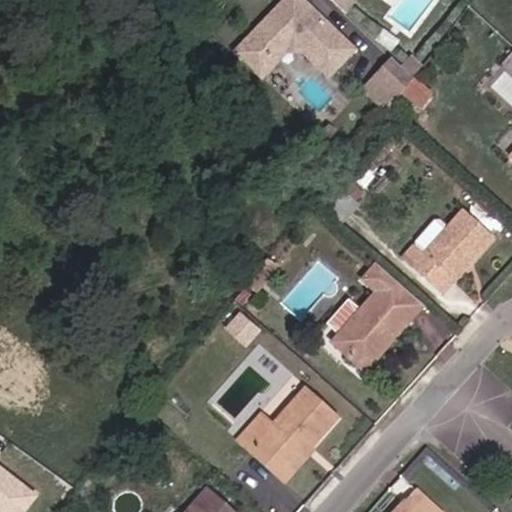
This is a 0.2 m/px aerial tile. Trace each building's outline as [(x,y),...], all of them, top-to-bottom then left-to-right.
[(353,53),(297,0),(288,0),(248,42),(274,67),(289,52),(299,52),(328,80),(353,53)] [(326,0),(344,17),(356,0),(326,0)] [(410,81),(389,62),(371,80),(389,97),(380,106),(387,112),(395,101),(407,85),(410,81)] [(427,100),(407,85),(395,101),(414,116),(427,100)] [(511,152),(502,163),(511,172),(511,152)] [(315,202),(337,222),(346,211),(324,192),(315,202)] [(330,230),(337,222),(315,202),(309,210),(330,230)] [(405,255),(395,267),(428,296),(439,283),(445,288),(482,245),(454,220),(414,262),(405,255)] [(353,370),(369,350),(375,355),(410,313),(361,272),(349,286),(366,299),(326,347),(353,370)] [(253,448),(285,478),(335,425),(303,395),(269,431),(258,421),(233,447),(244,458),(253,448)] [(253,448),(244,458),(276,488),(285,478),(253,448)] [(0,511),(24,511),(32,502),(0,476),(0,511)] [(220,511),(203,497),(188,511),(220,511)] [(435,511),(418,497),(407,511),(408,511),(435,511)]
